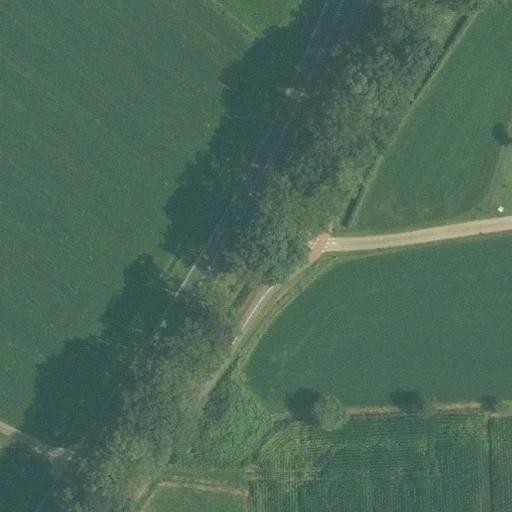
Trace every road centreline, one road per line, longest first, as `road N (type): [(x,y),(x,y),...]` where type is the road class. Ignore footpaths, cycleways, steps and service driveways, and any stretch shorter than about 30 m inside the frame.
road 1 (primary): [(52,511),(243,208)]
road 2 (unclassified): [(243,208),(321,245),(511,223)]
road 3 (primary): [(243,208),(341,0)]
